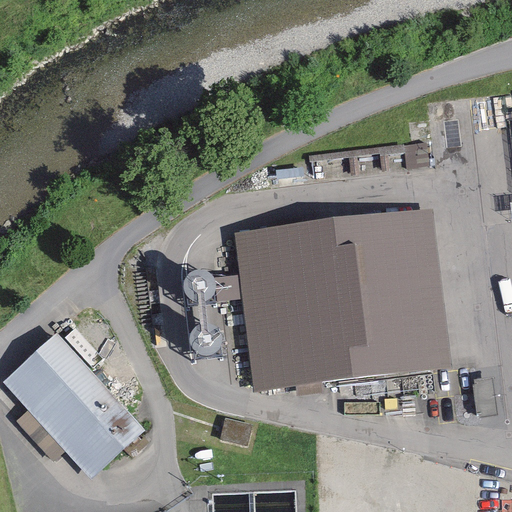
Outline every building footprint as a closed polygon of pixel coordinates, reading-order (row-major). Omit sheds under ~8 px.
[(454,372),(433,214),(235,239),(240,278),(215,282),(220,307),(243,302),(255,395),(454,372)] [(216,306),(218,301),(217,295),(215,290),(212,286),(207,284),(201,283),(196,284),(192,286),(188,290),(186,295),(186,300),(187,305),(189,309),(193,313),(198,315),(203,315),(207,314),(213,310),(216,306)] [(63,335),(9,383),(39,417),(21,433),(61,478),(78,462),(104,491),(159,442),(63,335)] [(221,361),(223,357),(224,352),(224,346),(221,342),(218,338),(213,336),(208,335),(203,336),(198,339),(195,343),(193,348),(192,353),(194,358),(197,362),(202,366),(207,367),(212,366),(217,364),(221,361)] [(506,380),(483,383),(488,429),(511,426),(506,380)] [(258,426),(225,420),(222,442),(254,447),(258,426)]
